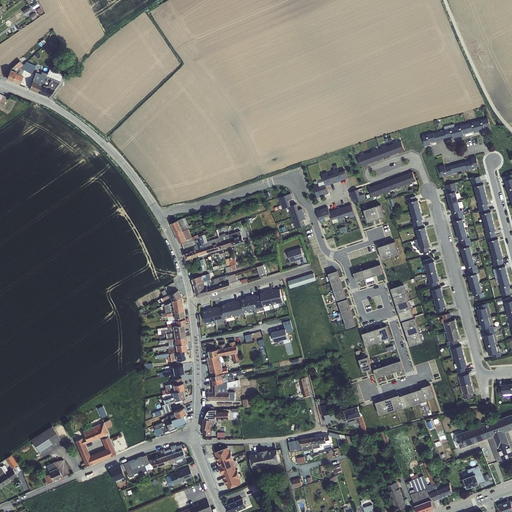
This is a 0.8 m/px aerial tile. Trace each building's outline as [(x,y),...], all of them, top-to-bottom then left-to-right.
[(26,14),(33,10),(30,6),(23,11),(26,14)] [(16,71),(21,67),(23,64),(20,60),(11,68),(7,79),(20,84),(23,77),(16,74),(16,71)] [(26,62),(23,64),(21,67),(35,76),(29,89),(39,93),(49,71),(26,62)] [(51,72),(49,71),(39,93),(48,97),(55,89),(60,82),(50,78),(52,74),(51,73),(51,72)] [(488,118),(477,121),(480,131),(485,130),(484,128),(490,126),(488,118)] [(477,121),(466,123),(469,132),(474,131),(474,133),(480,131),(477,121)] [(466,123),(456,126),(458,137),(464,136),(463,133),(469,132),(466,123)] [(444,129),(445,130),(446,138),(452,136),(453,138),(458,137),(456,126),(444,129)] [(445,130),(434,133),(436,141),(446,138),(445,130)] [(430,142),(436,141),(434,133),(434,132),(422,135),(425,146),(431,144),(430,142)] [(405,150),(401,141),(398,142),(397,141),(393,143),(394,144),(390,145),(394,154),(405,150)] [(383,158),(394,154),(390,145),(386,147),(386,146),(382,147),(383,148),(379,149),(383,158)] [(372,162),(383,158),(379,149),(376,150),(375,149),(372,151),(372,152),(368,153),(372,162)] [(372,162),(368,153),(365,155),(364,153),(361,155),(361,156),(358,157),(361,166),(372,162)] [(469,161),(471,169),(479,166),(476,156),(470,158),(471,160),(469,161)] [(458,163),(461,171),(467,169),(467,170),(471,169),(469,161),(458,163)] [(448,166),(450,174),(453,173),(461,171),(458,163),(448,166)] [(450,174),(448,166),(445,167),(444,165),(439,166),(442,176),(450,174)] [(337,182),(348,178),(345,170),(339,172),(338,169),(333,171),(334,174),(337,182)] [(412,182),(416,181),(412,172),(402,176),(405,185),(409,184),(409,185),(413,184),(412,182)] [(326,186),(337,182),(334,174),(328,176),(327,173),(322,174),(324,182),(326,186)] [(401,186),(405,185),(402,176),(391,180),(394,189),(398,188),(398,189),(401,188),(401,186)] [(475,186),(478,196),(487,194),(484,184),(482,185),(480,176),(471,179),(473,187),(475,186)] [(391,190),(394,189),(391,180),(380,184),(383,193),(387,192),(388,193),(391,192),(391,190)] [(317,197),(329,194),(326,186),(324,182),(319,184),(313,186),(317,197)] [(447,194),(450,203),(459,201),(456,192),(458,191),(455,183),(446,185),(448,193),(447,194)] [(379,194),(383,193),(380,184),(369,188),(372,197),(376,196),(376,197),(380,196),(379,194)] [(354,203),(365,199),(364,194),(360,195),(358,189),(350,192),(354,203)] [(292,199),(291,194),(279,198),(283,209),(289,207),(291,206),(289,200),(292,199)] [(489,203),(487,194),(478,196),(480,206),(478,206),(480,210),(489,208),(488,204),(489,203)] [(412,212),(421,210),(418,200),(417,200),(416,196),(407,198),(407,203),(409,202),(412,212)] [(453,212),(454,217),(464,214),(463,210),(461,210),(459,201),(450,203),(452,213),(453,212)] [(292,218),(304,214),(302,209),(298,210),(296,204),(291,206),(289,207),(292,218)] [(350,218),(355,216),(351,204),(343,207),(346,215),(349,214),(350,218)] [(385,217),(381,205),(364,210),(368,222),(385,217)] [(330,212),(328,207),(317,211),(320,222),(326,221),(324,217),(330,215),(330,212)] [(343,216),(346,215),(343,207),(330,212),(330,215),(332,220),(338,218),(339,221),(344,220),(343,216)] [(482,213),(484,223),(494,221),(491,211),(490,211),(489,208),(480,210),(481,214),(482,213)] [(414,226),(423,224),(422,219),(423,219),(421,210),(412,212),(414,221),(413,221),(414,226)] [(305,219),(304,214),(292,218),(296,229),(304,226),(302,220),(305,219)] [(465,219),(464,214),(454,217),(455,221),(454,221),(457,231),(465,227),(463,219),(465,219)] [(172,223),(176,234),(188,229),(193,226),(192,224),(189,226),(185,217),(172,223)] [(486,233),(487,237),(496,235),(495,231),(496,231),(494,221),(484,223),(487,233),(486,233)] [(423,224),(414,226),(415,230),(416,230),(419,239),(428,236),(426,227),(424,227),(423,224)] [(468,238),(465,227),(457,231),(459,240),(461,240),(462,244),(471,242),(470,237),(468,238)] [(194,245),(193,243),(192,237),(188,229),(176,234),(181,243),(182,243),(184,248),(194,245)] [(245,242),(246,241),(245,236),(242,236),(241,232),(230,236),(233,244),(241,242),(240,241),(244,240),(245,242)] [(198,234),(192,237),(193,243),(196,242),(197,245),(194,246),(195,250),(198,256),(207,253),(205,242),(202,235),(199,236),(198,234)] [(490,241),(492,250),(501,248),(498,238),(497,239),(496,235),(487,237),(488,242),(490,241)] [(222,248),(233,244),(230,236),(219,237),(222,248)] [(428,236),(419,239),(415,240),(417,249),(420,249),(421,253),(430,251),(429,247),(430,246),(428,236)] [(222,248),(219,237),(205,242),(207,253),(222,248)] [(395,241),(378,247),(383,259),(399,254),(395,241)] [(472,246),(471,242),(462,244),(462,248),(461,248),(464,258),(473,256),(470,246),(472,246)] [(288,252),(292,263),(305,259),(301,248),(288,252)] [(493,260),(494,265),(503,262),(502,258),(504,258),(501,248),(492,250),(495,259),(493,260)] [(187,259),(198,256),(195,250),(185,254),(187,259)] [(476,265),(473,256),(464,258),(466,268),(468,267),(469,271),(478,269),(477,265),(476,265)] [(427,273),(437,271),(434,261),(431,262),(430,258),(422,260),(424,264),(422,265),(423,270),(426,269),(427,273)] [(504,267),(503,262),(494,265),(495,269),(497,269),(499,278),(508,275),(505,266),(504,267)] [(383,273),(380,264),(372,266),(375,275),(383,273)] [(257,268),(261,278),(267,275),(264,265),(257,268)] [(375,275),(372,266),(364,269),(367,278),(375,275)] [(367,278),(364,269),(354,272),(357,282),(367,278)] [(468,276),(471,285),(480,283),(478,273),(479,273),(478,269),(469,271),(470,275),(468,276)] [(340,280),(337,271),(329,274),(332,282),(340,280)] [(429,287),(437,285),(436,281),(439,280),(437,271),(427,273),(430,282),(428,283),(429,287)] [(288,280),(291,288),(316,280),(314,273),(288,280)] [(206,280),(211,279),(209,274),(192,278),(194,284),(206,280)] [(217,278),(221,290),(232,287),(231,283),(237,280),(235,274),(228,276),(228,275),(219,278),(219,277),(217,278)] [(510,285),(508,275),(499,278),(502,287),(500,288),(502,296),(511,294),(509,286),(510,285)] [(208,286),(210,294),(221,290),(217,278),(213,279),(214,280),(211,281),(211,279),(206,280),(208,286)] [(195,289),(208,286),(206,280),(194,284),(195,289)] [(343,288),(340,280),(332,282),(334,291),(343,288)] [(169,294),(178,289),(174,282),(164,287),(166,289),(161,292),(164,296),(161,298),(165,304),(172,300),(169,294)] [(483,292),(480,283),(471,285),(473,295),(475,294),(476,299),(485,296),(484,292),(483,292)] [(404,284),(391,288),(394,296),(406,292),(404,284)] [(437,285),(429,287),(430,291),(432,290),(435,299),(444,297),(441,287),(438,288),(437,285)] [(208,286),(195,289),(197,296),(199,297),(210,294),(208,286)] [(283,302),(280,288),(275,289),(275,288),(270,289),(273,304),(275,308),(280,307),(279,303),(283,302)] [(346,297),(343,288),(334,291),(337,300),(346,297)] [(169,294),(172,300),(181,296),(178,289),(169,294)] [(260,294),(264,306),(273,304),(270,289),(265,290),(265,292),(260,293),(260,294)] [(406,292),(394,296),(396,304),(409,300),(406,292)] [(254,310),(264,308),(264,306),(260,294),(256,295),(256,294),(251,296),(254,310)] [(165,308),(173,307),(182,303),(181,296),(172,300),(165,304),(164,305),(165,308)] [(254,310),(251,296),(245,297),(246,298),(241,299),(241,301),(245,312),(254,310)] [(444,297),(435,299),(437,308),(435,309),(436,313),(444,311),(443,307),(446,306),(444,297)] [(507,313),(511,311),(511,300),(511,297),(503,299),(507,313)] [(350,307),(347,299),(339,302),(341,310),(350,307)] [(235,316),(245,314),(245,312),(241,301),(237,301),(237,300),(231,301),(235,316)] [(409,300),(396,304),(399,312),(411,308),(409,300)] [(235,316),(231,301),(226,302),(227,304),(222,305),(222,307),(226,318),(235,316)] [(173,307),(174,312),(183,310),(182,303),(173,307)] [(480,319),(491,316),(487,303),(480,305),(481,309),(477,310),(480,319)] [(150,316),(151,316),(152,316),(155,315),(156,315),(167,313),(174,312),(173,307),(165,308),(164,305),(149,312),(150,315),(150,316)] [(216,322),(226,319),(226,318),(222,307),(218,307),(217,306),(212,307),(216,322)] [(216,322),(212,307),(207,308),(208,310),(203,311),(206,324),(216,322)] [(353,316),(350,307),(341,310),(344,318),(353,316)] [(411,308),(399,312),(402,320),(414,316),(411,308)] [(167,313),(156,315),(156,317),(161,316),(162,318),(164,317),(165,321),(166,321),(167,327),(173,325),(176,325),(176,320),(177,320),(177,318),(175,318),(174,312),(167,313)] [(446,332),(457,328),(455,320),(452,320),(450,313),(442,315),(443,318),(441,319),(442,324),(443,323),(446,332)] [(356,325),(353,316),(344,318),(347,328),(356,325)] [(486,331),(494,329),(491,316),(480,319),(482,328),(485,328),(486,331)] [(415,318),(403,322),(405,330),(418,326),(415,318)] [(173,325),(167,327),(157,328),(158,334),(167,333),(174,332),(173,325)] [(390,338),(386,326),(379,328),(383,340),(390,338)] [(418,326),(405,330),(408,338),(420,334),(418,326)] [(272,332),(275,342),(289,338),(286,328),(272,332)] [(375,343),(383,340),(379,328),(371,331),(375,343)] [(448,345),(458,342),(457,339),(460,338),(457,328),(446,332),(448,341),(447,342),(448,345)] [(494,329),(486,331),(487,335),(484,336),(487,346),(497,343),(494,329)] [(375,343),(371,331),(362,334),(366,346),(375,343)] [(420,334),(408,338),(411,346),(423,342),(420,334)] [(458,342),(448,345),(451,353),(453,353),(455,359),(456,359),(465,356),(462,346),(459,346),(458,342)] [(175,344),(176,351),(186,349),(185,343),(176,344),(175,344)] [(497,343),(487,346),(489,355),(492,354),(493,358),(501,356),(497,343)] [(210,357),(220,356),(223,356),(225,355),(229,355),(232,354),(238,353),(237,345),(226,347),(220,349),(218,349),(209,351),(210,357)] [(175,352),(177,360),(178,360),(182,359),(186,359),(185,351),(175,352)] [(177,360),(175,352),(156,355),(156,358),(167,357),(168,361),(177,360)] [(220,356),(210,357),(208,357),(209,367),(222,364),(221,363),(220,356)] [(458,373),(466,370),(465,367),(467,366),(465,356),(456,359),(458,368),(457,368),(458,373)] [(372,369),(368,357),(359,360),(363,372),(372,369)] [(396,372),(403,369),(400,360),(393,363),(396,372)] [(387,374),(396,372),(393,363),(384,366),(387,374)] [(222,364),(209,367),(211,376),(223,373),(222,369),(222,368),(222,364)] [(174,370),(174,374),(184,372),(183,365),(173,367),(174,370)] [(387,374),(384,366),(374,369),(377,378),(387,374)] [(223,374),(223,379),(224,383),(234,381),(234,377),(237,376),(238,379),(243,378),(242,370),(232,372),(228,373),(223,374)] [(466,370),(458,373),(459,377),(460,376),(462,385),(472,383),(469,373),(467,374),(466,370)] [(299,378),(300,381),(304,397),(310,395),(306,377),(300,378),(299,378)] [(219,392),(221,392),(221,388),(240,387),(239,380),(234,381),(224,383),(219,384),(219,392)] [(173,385),(174,391),(184,389),(185,389),(184,382),(174,384),(173,385)] [(472,383),(462,385),(460,386),(462,395),(464,395),(465,399),(473,396),(472,393),(474,392),(472,383)] [(499,396),(511,394),(511,383),(502,384),(502,387),(498,388),(499,396)] [(167,393),(172,392),(174,391),(173,385),(174,384),(165,386),(166,390),(167,393)] [(219,384),(213,385),(212,392),(208,392),(208,400),(230,401),(230,399),(230,393),(230,392),(221,392),(219,392),(219,384)] [(422,388),(425,398),(434,395),(431,384),(422,387),(422,388)] [(425,398),(422,388),(415,391),(419,402),(426,399),(425,398)] [(172,392),(175,401),(186,397),(184,389),(174,391),(172,392)] [(419,402),(415,391),(407,393),(411,404),(419,402)] [(169,403),(174,401),(175,401),(172,392),(167,393),(162,395),(163,399),(164,402),(164,404),(169,403)] [(400,396),(404,407),(411,404),(407,393),(400,396)] [(404,407),(400,396),(400,394),(392,397),(396,409),(404,407)] [(396,409),(392,397),(384,400),(388,412),(396,409)] [(252,405),(251,399),(251,398),(243,399),(244,407),(252,405)] [(388,412),(384,400),(376,402),(380,415),(388,412)] [(163,409),(159,410),(161,414),(161,415),(172,411),(170,404),(175,403),(174,401),(169,403),(169,404),(163,406),(162,407),(163,409)] [(332,412),(330,402),(322,404),(324,414),(332,412)] [(344,410),(347,420),(361,416),(359,405),(344,410)] [(175,413),(176,417),(186,413),(184,407),(173,411),(175,413)] [(213,419),(221,419),(220,412),(216,412),(216,409),(208,410),(208,412),(206,412),(206,419),(204,418),(202,428),(204,428),(211,430),(211,429),(213,420),(212,420),(213,419)] [(173,418),(177,427),(185,423),(186,422),(186,421),(186,420),(186,418),(186,416),(187,416),(187,415),(186,415),(186,413),(176,417),(173,418)] [(511,413),(455,435),(461,448),(488,438),(497,461),(502,460),(511,456),(511,440),(508,431),(511,429),(511,413)] [(166,424),(169,430),(177,427),(173,418),(171,418),(171,419),(172,422),(166,424)] [(110,419),(104,422),(107,428),(112,426),(110,419)] [(167,420),(162,422),(153,426),(155,429),(154,429),(157,437),(160,435),(161,436),(164,435),(163,432),(169,430),(166,424),(172,422),(171,419),(167,420)] [(84,444),(85,443),(102,436),(107,434),(109,433),(104,422),(83,431),(85,436),(81,438),(84,444)] [(52,425),(31,439),(40,452),(61,438),(52,425)] [(84,444),(81,438),(75,440),(77,446),(72,448),(76,457),(81,455),(86,466),(93,463),(93,464),(110,457),(110,456),(116,453),(107,434),(102,436),(103,438),(101,439),(105,448),(102,449),(103,450),(90,455),(85,443),(84,444)] [(312,441),(312,445),(326,443),(325,435),(314,437),(315,440),(312,441)] [(353,436),(346,436),(349,444),(354,442),(353,436)] [(302,447),(312,445),(312,441),(315,440),(314,437),(301,439),(301,440),(302,447)] [(302,447),(301,440),(298,440),(300,449),(302,449),(310,448),(310,449),(313,449),(312,445),(302,447)] [(229,447),(215,451),(229,489),(242,484),(229,447)] [(173,452),(175,460),(185,456),(182,449),(173,452)] [(277,449),(250,454),(253,468),(280,463),(277,449)] [(166,455),(169,462),(175,460),(173,452),(172,452),(166,455)] [(166,454),(162,456),(156,458),(150,460),(153,468),(159,466),(169,463),(169,462),(166,455),(166,454)] [(11,455),(5,459),(11,468),(18,464),(11,455)] [(145,465),(142,456),(123,463),(129,477),(147,470),(145,465)] [(185,456),(175,460),(177,465),(186,461),(185,456)] [(54,461),(58,467),(62,477),(70,473),(64,459),(54,461)] [(58,467),(54,461),(53,461),(53,462),(46,465),(49,471),(58,467)] [(434,501),(442,498),(438,489),(430,470),(427,462),(424,463),(432,484),(428,485),(430,492),(434,501)] [(333,466),(336,476),(343,473),(340,464),(333,466)] [(120,465),(110,469),(114,480),(124,476),(120,465)] [(50,473),(53,481),(62,477),(58,467),(49,471),(50,473)] [(176,472),(170,474),(175,484),(180,482),(180,481),(193,476),(189,467),(176,472)] [(464,478),(467,489),(483,483),(481,476),(483,476),(480,468),(478,469),(477,467),(469,470),(471,476),(464,478)] [(450,484),(440,488),(438,482),(441,481),(439,478),(437,478),(435,472),(438,470),(436,468),(430,470),(438,489),(442,498),(454,494),(450,484)] [(6,473),(10,480),(17,475),(13,469),(8,472),(7,471),(6,472),(6,473)] [(0,477),(0,483),(2,486),(10,480),(6,473),(4,474),(0,477)] [(53,481),(50,473),(43,476),(47,484),(53,481)] [(293,480),(295,487),(302,485),(300,478),(293,480)] [(407,506),(397,482),(387,486),(397,510),(407,506)] [(410,491),(417,511),(425,511),(437,508),(434,501),(430,492),(428,485),(428,484),(410,491)] [(253,486),(245,489),(248,495),(256,492),(253,486)] [(243,498),(247,507),(252,505),(248,496),(243,498)] [(235,511),(247,507),(243,498),(226,505),(228,511),(235,511)] [(364,511),(375,511),(371,499),(361,502),(364,511)] [(211,511),(211,510),(207,500),(179,511),(178,511),(211,511)] [(511,500),(499,505),(502,511),(511,511),(511,500),(511,501),(511,500)]
